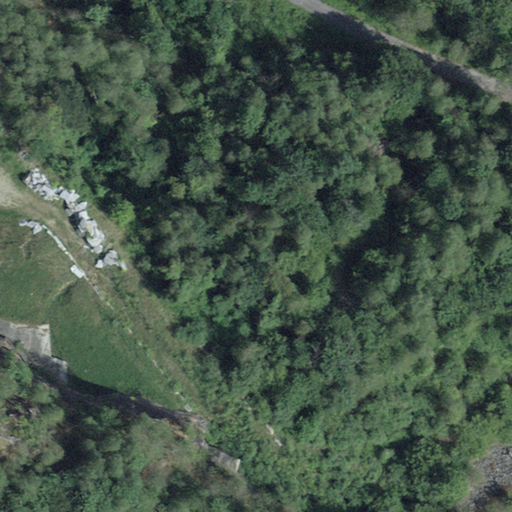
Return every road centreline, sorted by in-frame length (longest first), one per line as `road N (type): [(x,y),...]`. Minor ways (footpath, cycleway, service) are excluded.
road 1 (track): [(0,176),(170,366),(248,439)]
road 2 (track): [(312,0),(511,100)]
